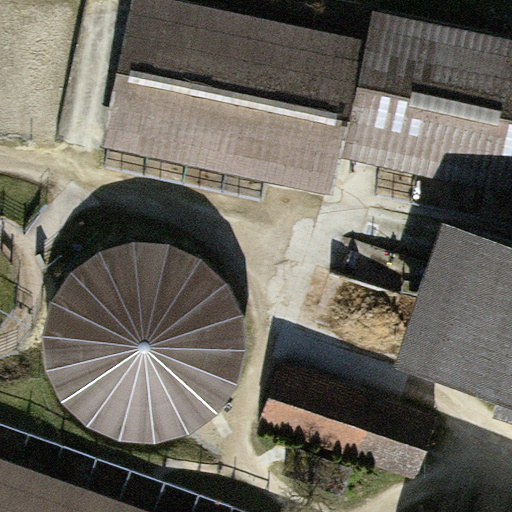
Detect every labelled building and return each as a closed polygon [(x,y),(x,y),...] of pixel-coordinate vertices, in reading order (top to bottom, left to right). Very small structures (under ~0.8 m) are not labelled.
[(356,71),(138,25),(120,111),(338,157),(356,71)] [(511,62),(383,35),(362,132),(511,163),(511,62)] [(511,238),(475,226),(430,361),(508,387),(501,406),(511,409),(511,238)] [(227,283),(203,260),(173,247),(139,244),(108,253),(81,271),(62,298),(53,329),(56,367),(72,397),(94,419),(123,432),(160,436),(188,426),(216,407),(237,378),(242,349),(241,309),(227,283)] [(439,413),(287,362),(266,422),(418,474),(439,413)] [(66,511),(0,488),(0,511),(66,511)]
